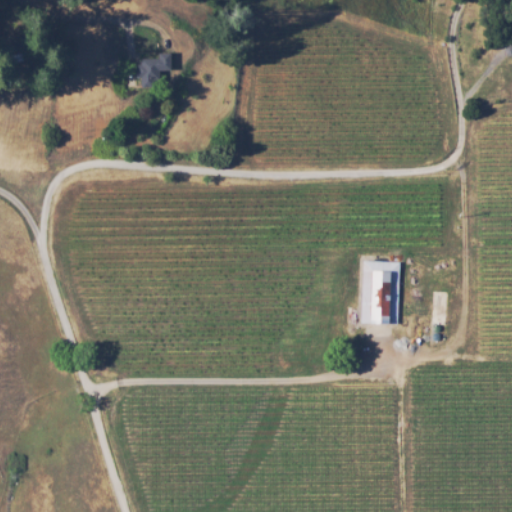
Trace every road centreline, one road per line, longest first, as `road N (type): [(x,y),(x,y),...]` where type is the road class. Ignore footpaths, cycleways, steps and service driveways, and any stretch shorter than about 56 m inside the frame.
road 1 (residential): [(463,0),(449,30),(461,144),(437,171),(253,179),(105,165),(70,170),(14,220)]
road 2 (residential): [(119,511),(38,260),(0,208)]
